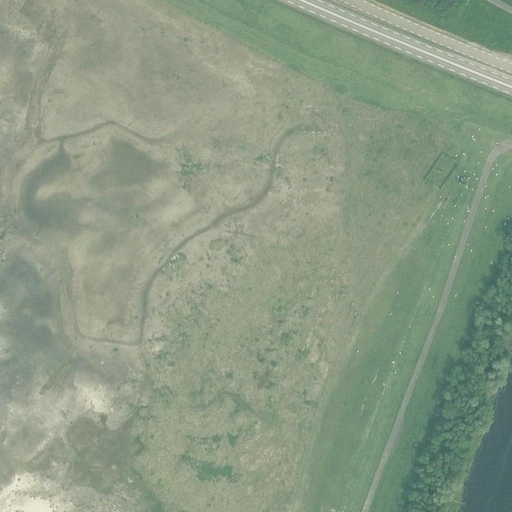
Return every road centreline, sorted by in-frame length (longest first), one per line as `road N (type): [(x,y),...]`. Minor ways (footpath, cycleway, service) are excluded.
road 1 (primary): [(511,87),(299,0)]
road 2 (unclassified): [(511,69),(349,0)]
